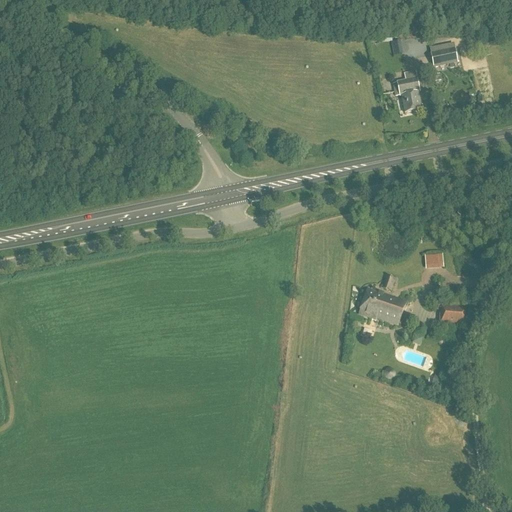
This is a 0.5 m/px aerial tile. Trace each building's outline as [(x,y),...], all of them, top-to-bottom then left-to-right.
[(433,69),(458,64),(455,49),(430,54),(433,69)] [(422,111),(418,94),(420,94),(415,72),(404,74),(405,82),(397,84),(392,85),(395,98),(400,97),(400,98),(401,97),(405,115),(422,111)] [(429,254),(430,272),(447,271),(446,253),(429,254)] [(391,292),(395,281),(386,278),(383,289),(391,292)] [(383,296),(367,291),(359,315),(371,320),(372,318),(398,327),(407,304),(383,296)] [(464,330),(466,307),(442,305),(441,328),(464,330)] [(433,376),(430,384),(440,388),(443,379),(433,376)]
